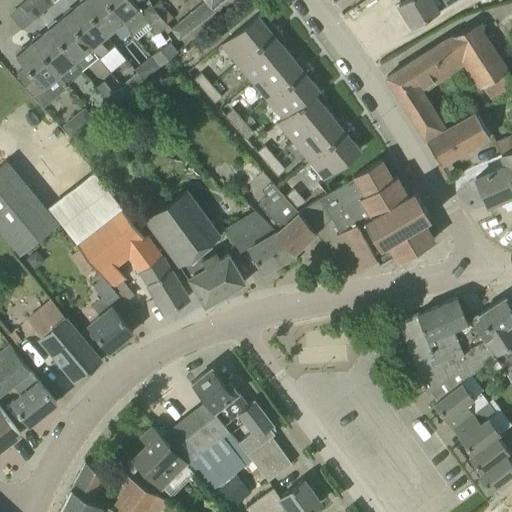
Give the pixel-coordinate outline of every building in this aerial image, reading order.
[(25,0),(20,5),(26,13),(36,4),(32,0),(25,0)] [(106,35),(122,22),(104,0),(82,0),(79,2),(106,35)] [(139,8),(131,0),(104,0),(122,22),(139,8)] [(204,0),(170,29),(178,39),(216,8),(212,3),(215,0),(204,0)] [(403,0),(398,3),(412,26),(438,11),(431,0),(403,0)] [(108,50),(100,40),(106,35),(79,2),(64,15),(98,58),(108,50)] [(161,2),(154,7),(167,22),(174,17),(161,2)] [(36,4),(26,13),(32,20),(42,12),(36,4)] [(167,22),(154,7),(152,4),(142,13),(159,32),(169,24),(167,22)] [(220,44),(229,54),(265,24),(257,14),(220,44)] [(82,71),(98,58),(64,15),(48,28),(82,71)] [(229,54),(236,63),(278,29),(270,19),(265,24),(229,54)] [(465,59),(492,103),(511,91),(511,76),(478,25),(475,25),(473,25),(444,39),(386,76),(389,80),(390,79),(393,83),(391,84),(425,137),(441,127),(417,89),(465,59)] [(69,85),(67,84),(82,71),(48,28),(32,41),(58,74),(68,86),(69,85)] [(188,49),(194,58),(220,37),(214,29),(188,49)] [(236,63),(244,73),(281,42),(286,38),(278,29),(236,63)] [(17,75),(33,94),(43,106),(68,86),(58,74),(32,41),(15,55),(26,68),(17,75)] [(150,57),(158,67),(158,68),(177,53),(169,42),(150,57)] [(244,73),(251,81),(289,52),(281,42),(244,73)] [(251,81),(259,91),(296,61),(289,52),(251,81)] [(296,61),(259,91),(267,100),(308,66),(301,57),(296,61)] [(267,100),(275,110),(311,79),(316,75),(308,66),(267,100)] [(137,71),(121,84),(127,91),(143,79),(137,71)] [(201,71),(193,78),(204,90),(212,83),(201,71)] [(275,110),(282,118),(319,89),(311,79),(275,110)] [(142,81),(134,87),(139,93),(147,87),(142,81)] [(204,90),(214,102),(222,96),(212,83),(204,90)] [(319,89),(282,118),(277,122),(285,132),(322,102),(327,98),(319,89)] [(198,110),(198,96),(184,97),(184,110),(198,110)] [(233,123),(241,117),(227,101),(219,108),(233,123)] [(285,132),(293,142),(330,111),(322,102),(285,132)] [(293,142),(300,151),(337,120),(330,111),(293,142)] [(441,162),(489,134),(476,111),(426,140),(430,147),(440,163),(441,163),(441,162)] [(300,151),(308,160),(350,126),(342,116),(337,120),(300,151)] [(254,132),(241,117),(233,123),(246,139),(254,132)] [(350,126),(308,160),(316,170),(352,139),(357,135),(350,126)] [(511,134),(496,141),(502,154),(511,149),(511,134)] [(316,170),(324,179),(360,149),(352,139),(316,170)] [(267,163),(275,156),(264,144),(256,151),(267,163)] [(475,178),(487,206),(511,194),(511,149),(502,154),(506,164),(475,178)] [(129,155),(138,167),(144,162),(135,150),(129,155)] [(285,168),(275,156),(267,163),(278,175),(285,168)] [(354,177),(298,210),(316,231),(331,218),(339,232),(336,234),(358,270),(376,259),(379,264),(395,255),(397,259),(398,261),(411,252),(434,239),(423,221),(430,217),(414,189),(407,193),(396,175),(392,177),(381,158),(353,175),(354,177)] [(94,170),(49,205),(60,220),(81,247),(94,264),(101,274),(111,288),(123,277),(110,258),(124,248),(139,269),(147,282),(146,283),(164,312),(189,297),(171,268),(170,269),(162,255),(161,255),(95,172),(96,172),(94,170)] [(316,231),(298,210),(272,181),(262,190),(266,195),(257,202),(280,228),(277,231),(294,253),(293,251),(306,240),(309,240),(313,237),(313,234),(316,231)] [(296,206),(305,201),(293,187),(285,194),(296,206)] [(152,202),(139,211),(169,249),(186,280),(197,294),(204,306),(245,282),(228,253),(219,258),(214,249),(200,257),(197,251),(220,235),(187,189),(157,209),(152,202)] [(294,253),(277,231),(255,210),(239,219),(225,227),(240,252),(248,247),(263,271),(294,253)] [(25,258),(32,267),(42,260),(35,251),(25,258)] [(88,324),(108,350),(131,330),(111,306),(110,307),(106,302),(116,294),(111,288),(101,274),(91,283),(101,297),(92,305),(100,315),(88,324)] [(470,319),(489,347),(495,356),(504,370),(511,364),(511,307),(505,296),(470,319)] [(423,376),(431,390),(464,366),(489,347),(470,319),(467,321),(457,297),(397,322),(421,377),(423,376)] [(101,360),(51,299),(28,319),(77,380),(101,360)] [(56,401),(10,344),(0,352),(0,394),(14,384),(21,393),(10,402),(19,413),(20,412),(29,423),(56,401)] [(481,392),(474,398),(462,381),(495,356),(489,347),(464,366),(431,390),(431,391),(437,398),(435,399),(436,400),(433,402),(452,428),(473,412),(488,401),(481,392)] [(211,366),(191,382),(204,400),(222,423),(238,411),(247,404),(229,381),(225,384),(211,366)] [(274,433),(270,427),(273,424),(254,399),(247,404),(238,411),(252,430),(237,442),(247,453),(259,469),(283,452),(271,435),(274,433)] [(0,447),(20,433),(0,406),(0,447)] [(468,456),(500,432),(488,416),(480,422),(473,412),(452,428),(471,453),(468,455),(468,456)] [(188,479),(196,471),(185,460),(175,450),(160,433),(153,425),(141,436),(148,442),(133,457),(161,485),(170,495),(188,479)] [(160,433),(175,450),(187,441),(172,425),(160,433)] [(480,471),(477,474),(509,451),(497,435),(500,433),(500,432),(468,456),(480,471)] [(511,473),(511,461),(506,453),(509,451),(477,474),(489,491),(511,473)] [(291,463),(283,452),(259,469),(268,480),(291,463)] [(116,511),(112,511),(102,505),(91,499),(103,475),(85,460),(70,487),(57,511),(158,511),(167,501),(158,494),(139,483),(120,469),(115,477),(125,484),(113,502),(120,507),(116,511)] [(250,493),(236,475),(220,488),(233,505),(250,493)] [(304,480),(288,492),(276,501),(268,490),(246,507),(249,511),(306,511),(320,502),(304,480)]
